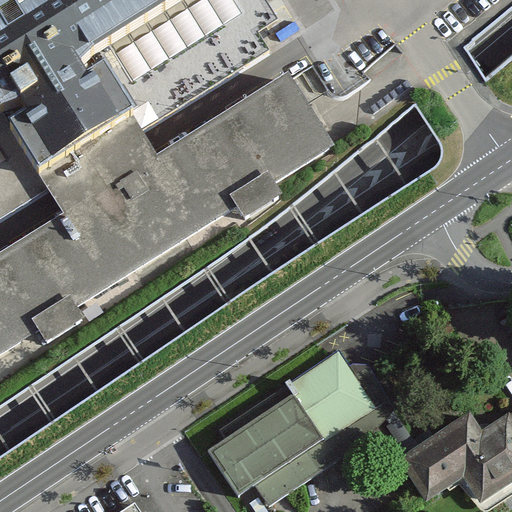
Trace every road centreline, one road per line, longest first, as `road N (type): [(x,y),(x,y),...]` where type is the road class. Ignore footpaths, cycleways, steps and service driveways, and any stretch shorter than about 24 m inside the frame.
road 1 (motorway): [(511,40),(15,444)]
road 2 (primary): [(0,501),(511,158)]
road 3 (motorway): [(511,115),(15,444)]
road 4 (motorway): [(9,511),(285,328)]
road 5 (motorway): [(285,328),(511,175)]
road 6 (motorway): [(285,328),(511,246)]
